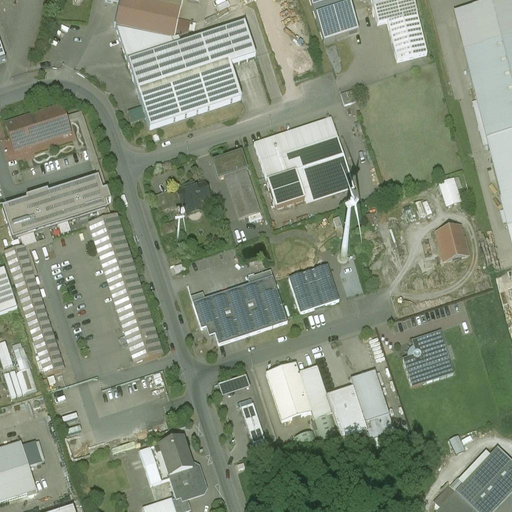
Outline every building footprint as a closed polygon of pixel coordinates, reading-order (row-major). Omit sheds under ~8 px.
[(131,0),(119,0),(114,28),(174,40),(180,9),(131,0)] [(131,0),(180,9),(181,0),(131,0)] [(347,0),(307,0),(322,44),(358,33),(347,0)] [(411,0),(369,0),(376,26),(386,24),(416,17),(411,0)] [(511,1),(454,16),(462,50),(511,37),(511,1)] [(416,17),(386,24),(396,64),(425,57),(416,17)] [(174,40),(114,28),(148,132),(240,102),(230,67),(255,60),(244,25),(179,46),(178,40),(174,40)] [(511,37),(462,50),(485,140),(511,134),(511,37)] [(351,91),(339,95),(342,107),(355,104),(351,91)] [(61,107),(4,125),(13,152),(70,134),(66,123),(65,118),(61,107)] [(78,119),(97,179),(102,191),(106,190),(81,114),(65,118),(66,123),(78,119)] [(330,121),(253,146),(274,210),(304,201),(305,206),(353,190),(330,121)] [(511,135),(487,141),(511,245),(511,135)] [(240,155),(213,164),(218,179),(224,177),(239,220),(258,213),(240,155)] [(25,202),(0,210),(11,242),(42,232),(47,230),(97,214),(99,224),(110,220),(105,204),(110,202),(106,190),(102,191),(97,179),(47,195),(46,192),(24,198),(25,202)] [(452,181),(438,185),(444,202),(457,198),(452,181)] [(203,186),(169,197),(173,208),(173,210),(184,207),(186,212),(199,208),(197,202),(207,199),(203,186)] [(173,208),(169,197),(168,194),(154,198),(159,212),(173,208)] [(99,224),(88,227),(133,367),(161,358),(115,218),(110,220),(99,224)] [(336,221),(341,240),(347,238),(342,219),(336,221)] [(163,226),(166,236),(178,232),(175,223),(163,226)] [(459,227),(434,233),(442,263),(467,258),(459,227)] [(22,249),(32,278),(36,277),(28,252),(52,244),(47,230),(42,232),(45,242),(22,249)] [(22,249),(5,254),(45,377),(62,372),(32,278),(22,249)] [(183,266),(173,270),(175,275),(185,272),(183,266)] [(326,268),(288,280),(299,315),(338,303),(326,268)] [(4,271),(0,271),(0,315),(17,310),(4,271)] [(271,278),(191,305),(199,331),(206,329),(208,338),(214,336),(217,348),(287,325),(271,278)] [(452,375),(439,333),(410,342),(412,349),(415,357),(408,359),(402,361),(410,388),(452,375)] [(294,366),(265,376),(281,424),(309,415),(297,375),(294,366)] [(315,369),(297,375),(309,415),(312,424),(331,418),(315,369)] [(30,370),(16,375),(22,396),(37,391),(30,370)] [(374,373),(350,381),(352,389),(366,434),(369,442),(393,435),(374,373)] [(341,442),(366,434),(352,389),(327,398),(341,442)] [(255,446),(268,441),(254,400),(241,405),(255,446)] [(163,417),(154,420),(158,432),(162,430),(161,428),(166,427),(163,417)] [(24,441),(0,448),(0,505),(40,492),(24,441)] [(181,441),(159,448),(168,477),(191,470),(181,441)] [(149,488),(167,482),(166,478),(168,477),(159,448),(138,455),(149,488)] [(511,467),(495,452),(437,511),(493,511),(511,493),(511,467)] [(196,471),(191,470),(168,477),(166,478),(167,482),(173,500),(174,503),(184,499),(201,494),(202,489),(196,471)] [(174,503),(173,500),(141,511),(188,511),(184,499),(174,503)]
